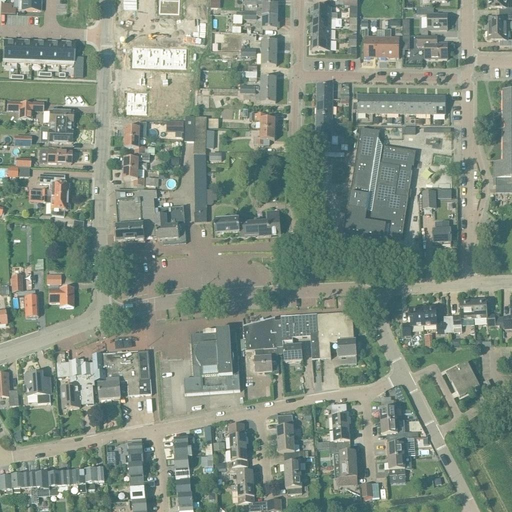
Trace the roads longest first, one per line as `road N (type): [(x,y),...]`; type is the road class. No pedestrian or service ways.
road 1 (unclassified): [(100,318),(106,36)]
road 2 (residential): [(312,291),(294,200),(295,75)]
road 3 (unclassified): [(100,318),(197,298),(312,291)]
road 4 (residential): [(467,79),(468,284)]
road 5 (residential): [(467,79),(295,75)]
road 6 (unclassified): [(473,511),(405,377)]
road 7 (residential): [(14,457),(159,430)]
